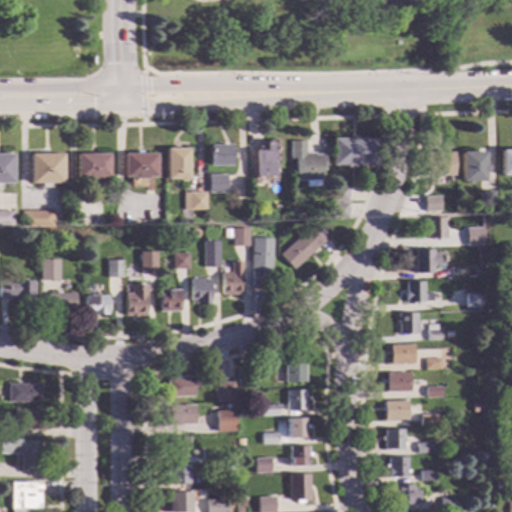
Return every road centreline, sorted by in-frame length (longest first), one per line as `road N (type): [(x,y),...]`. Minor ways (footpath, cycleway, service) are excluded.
road 1 (residential): [(357,511),(342,423),(356,261),(394,183),(402,89)]
road 2 (residential): [(356,261),(294,316),(174,353),(85,361),(0,346)]
road 3 (secondary): [(511,85),(206,97)]
road 4 (residential): [(85,361),(86,511)]
road 5 (residential): [(118,511),(118,362)]
